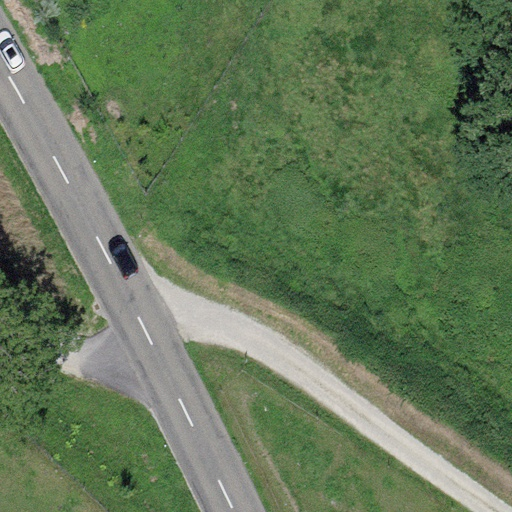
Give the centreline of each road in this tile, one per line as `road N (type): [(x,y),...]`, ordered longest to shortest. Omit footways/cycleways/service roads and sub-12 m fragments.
road 1 (track): [(0,316),(52,352),(120,361),(155,330),(192,313),(285,360),(509,511)]
road 2 (tertiary): [(257,511),(0,70)]
